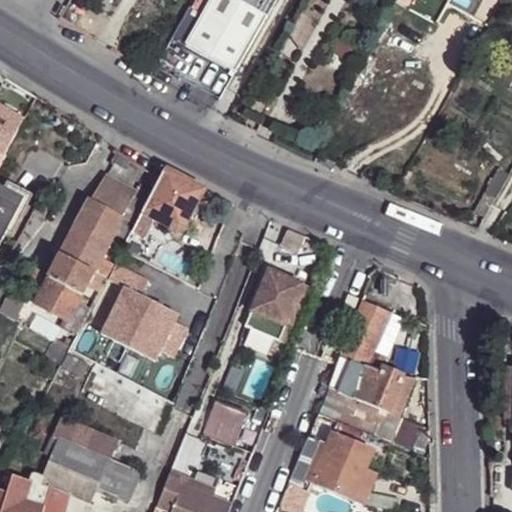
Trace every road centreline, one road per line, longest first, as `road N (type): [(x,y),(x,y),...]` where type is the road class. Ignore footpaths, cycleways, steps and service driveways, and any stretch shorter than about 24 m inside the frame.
road 1 (primary): [(0,35),(80,86),(245,170),(452,260)]
road 2 (tertiary): [(452,260),(461,511)]
